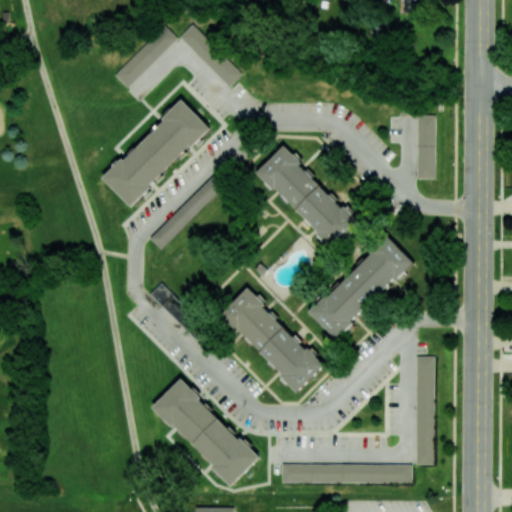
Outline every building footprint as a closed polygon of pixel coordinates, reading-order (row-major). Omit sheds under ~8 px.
[(242,74),(193,23),(180,36),(228,87),(242,74)] [(127,87),(178,38),(165,25),(114,74),(127,87)] [(104,178),(131,206),(210,128),(183,100),(104,178)] [(417,178),(436,178),(435,115),(417,115),(417,178)] [(257,172),(333,249),(359,223),(283,146),(257,172)] [(150,239),(162,249),(223,186),(212,175),(150,239)] [(310,313),(336,339),(413,261),(387,235),(310,313)] [(151,293),(183,327),(195,317),(162,282),(151,293)] [(296,393),(323,368),(249,287),(222,312),(296,393)] [(433,464),(434,356),(416,356),(415,464),(433,464)] [(154,406),(232,485),(260,458),(181,379),(154,406)] [(411,483),(412,464),(282,463),(282,482),(411,483)]
